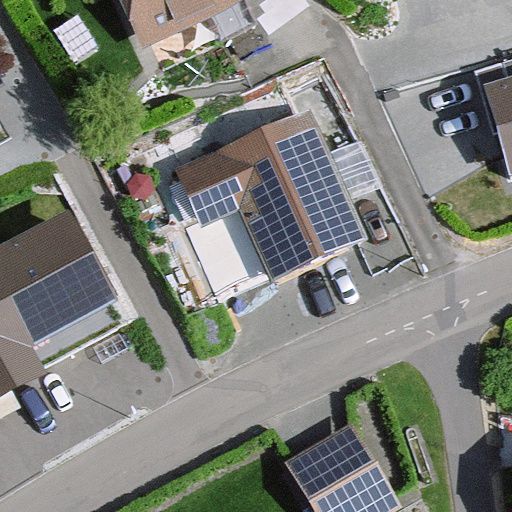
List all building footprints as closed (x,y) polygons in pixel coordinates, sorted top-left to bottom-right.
[(128,0),(152,51),(262,0),(128,0)] [(511,74),(482,83),(504,164),(511,161),(511,74)] [(314,110),(179,172),(206,228),(246,210),(282,287),(376,244),(314,110)] [(70,220),(0,256),(0,415),(16,408),(5,387),(38,370),(24,343),(111,298),(70,220)] [(413,511),(362,425),(295,464),(322,511),(413,511)]
